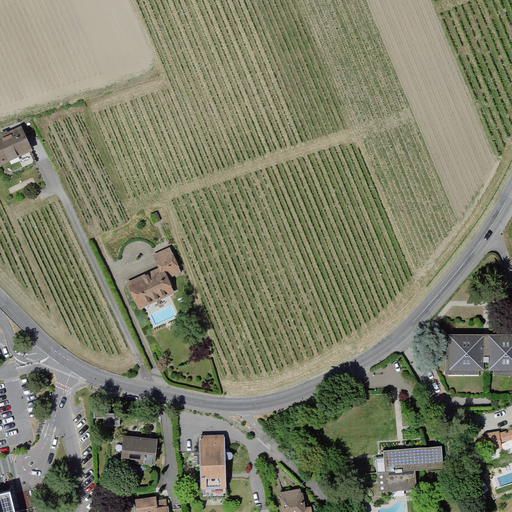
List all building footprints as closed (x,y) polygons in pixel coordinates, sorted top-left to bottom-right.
[(16,128),(0,134),(0,162),(26,152),(16,128)] [(156,270),(122,284),(133,311),(170,296),(163,279),(177,273),(166,248),(150,255),(156,270)] [(511,334),(443,334),(443,372),(479,372),(479,358),(485,358),(485,372),(511,372),(511,334)] [(106,402),(90,403),(91,414),(101,413),(101,420),(118,419),(117,407),(106,408),(106,402)] [(479,433),(482,453),(511,446),(511,436),(511,433),(498,434),(496,429),(479,433)] [(195,435),(197,495),(220,494),(220,475),(219,434),(195,435)] [(120,435),(118,461),(150,463),(152,438),(120,435)] [(371,460),(373,491),(411,488),(409,469),(440,466),(439,445),(378,450),(378,459),(371,460)] [(489,491),(485,484),(477,487),(481,494),(489,491)] [(0,511),(9,511),(3,485),(0,485),(0,511)] [(300,490),(275,493),(277,511),(311,511),(311,509),(302,510),(300,490)] [(162,511),(162,496),(129,497),(129,511),(162,511)]
